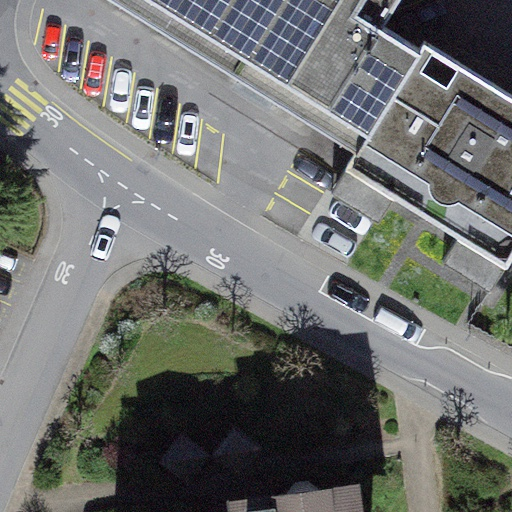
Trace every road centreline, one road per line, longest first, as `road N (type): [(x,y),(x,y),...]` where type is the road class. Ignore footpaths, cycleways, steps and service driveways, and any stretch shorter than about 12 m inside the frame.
road 1 (residential): [(511,417),(397,359),(105,179)]
road 2 (residential): [(0,419),(105,179)]
road 3 (residential): [(105,179),(0,98)]
